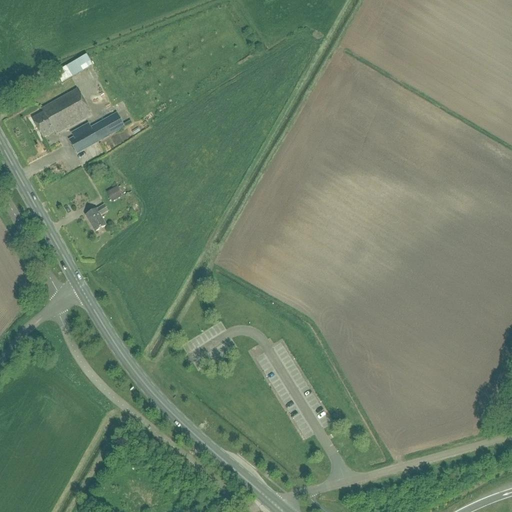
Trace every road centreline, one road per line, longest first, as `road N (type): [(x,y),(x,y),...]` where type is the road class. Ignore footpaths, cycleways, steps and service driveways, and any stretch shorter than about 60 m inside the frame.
road 1 (secondary): [(276,507),(162,405),(81,289)]
road 2 (unclassified): [(244,511),(101,387),(67,338),(57,305)]
road 3 (unclassified): [(276,507),(511,436)]
road 4 (secondary): [(81,289),(0,141)]
road 5 (unclassified): [(0,188),(57,305)]
